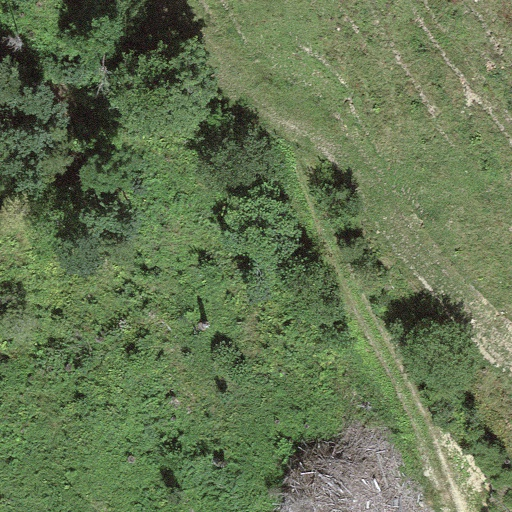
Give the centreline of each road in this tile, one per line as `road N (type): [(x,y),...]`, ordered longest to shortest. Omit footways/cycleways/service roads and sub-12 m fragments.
road 1 (track): [(145,0),(269,105),(301,159),(450,511)]
road 2 (track): [(269,105),(365,184),(511,355)]
